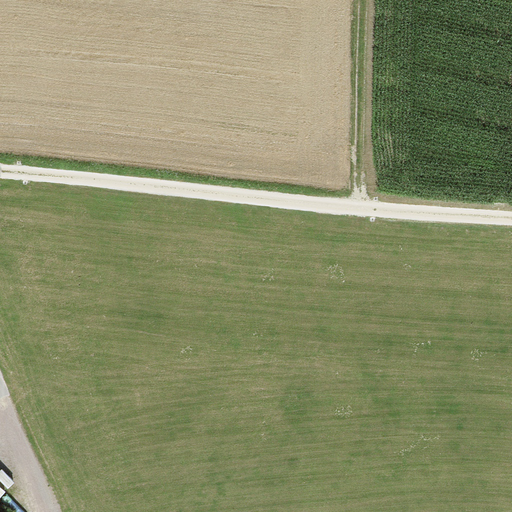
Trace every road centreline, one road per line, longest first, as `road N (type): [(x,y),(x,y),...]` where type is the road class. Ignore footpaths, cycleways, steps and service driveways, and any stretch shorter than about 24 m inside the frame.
road 1 (track): [(0,169),(511,215)]
road 2 (track): [(358,0),(357,203)]
